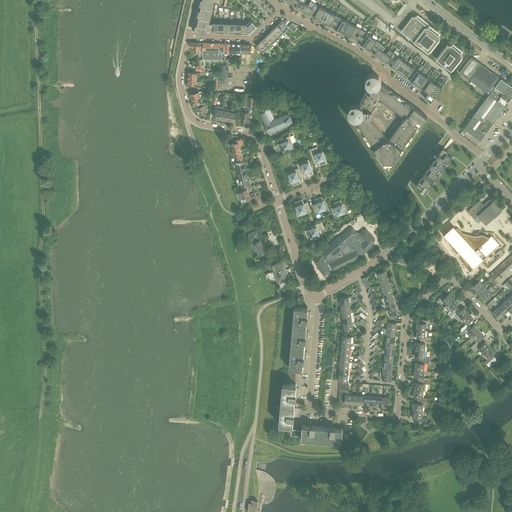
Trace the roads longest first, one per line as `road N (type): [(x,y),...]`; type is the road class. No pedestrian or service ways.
road 1 (track): [(35,0),(46,372),(30,511)]
road 2 (residential): [(511,320),(496,326),(445,280),(406,316),(398,414),(331,412),(307,406),(316,297)]
road 3 (residential): [(486,157),(383,69),(281,8)]
road 4 (residential): [(277,199),(254,138),(186,113),(179,75),(187,36)]
road 5 (residential): [(316,297),(378,257),(479,165)]
